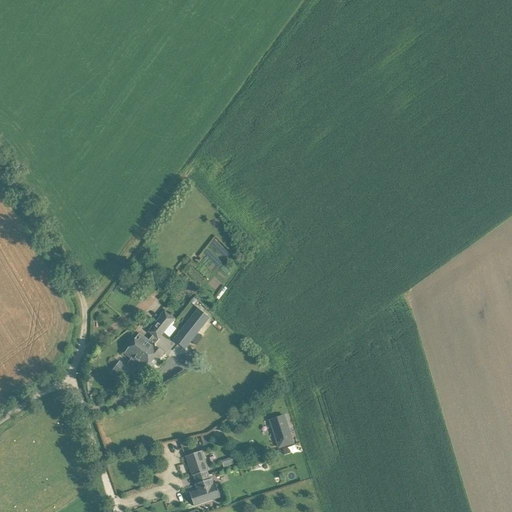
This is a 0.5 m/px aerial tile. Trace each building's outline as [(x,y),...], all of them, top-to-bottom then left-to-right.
[(198,308),(173,339),(185,348),(210,318),(208,316),(198,308)] [(139,364),(174,317),(164,309),(147,331),(152,335),(149,339),(142,333),(140,335),(140,334),(125,353),(139,364)] [(164,352),(155,346),(154,344),(139,364),(136,368),(146,376),(164,352)] [(119,362),(113,371),(119,375),(117,377),(125,383),(133,370),(126,365),(125,366),(119,362)] [(284,415),(270,420),(279,448),(293,443),(284,415)] [(191,481),(212,474),(212,473),(207,475),(206,471),(209,470),(202,451),(185,456),(192,476),(195,475),(196,479),(191,480),(191,481)] [(231,457),(221,460),(224,467),(233,464),(231,457)] [(212,474),(191,481),(196,479),(197,483),(195,484),(197,490),(189,493),(194,506),(220,497),(215,484),(214,485),(211,478),(209,479),(208,476),(212,474)]
